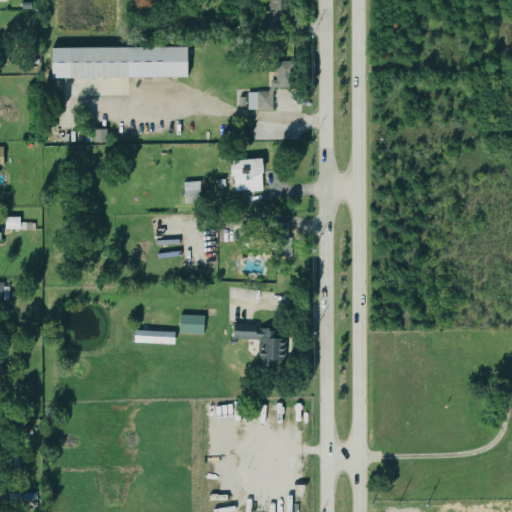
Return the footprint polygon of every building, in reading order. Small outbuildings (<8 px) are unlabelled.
[(271,0),(272,22),(290,21),(289,0),(271,0)] [(58,49),(58,79),(193,78),(193,48),(58,49)] [(251,110),(276,110),(276,88),(297,88),(296,63),(279,63),(279,80),(273,80),(273,92),(251,92),(251,110)] [(98,143),(110,143),(111,130),(98,130),(98,143)] [(0,167),(8,167),(8,147),(0,147),(0,167)] [(237,192),(268,190),(266,159),(236,161),(237,192)] [(188,183),(189,204),(205,203),(204,182),(188,183)] [(10,230),(23,230),(23,217),(9,218),(10,230)] [(180,315),(204,316),(203,334),(179,332),(180,315)] [(238,339),(264,340),(263,368),(289,369),(290,342),(282,342),(282,330),(261,329),(261,325),(238,324),(238,339)] [(174,332),(174,345),(134,343),(135,330),(174,332)]
